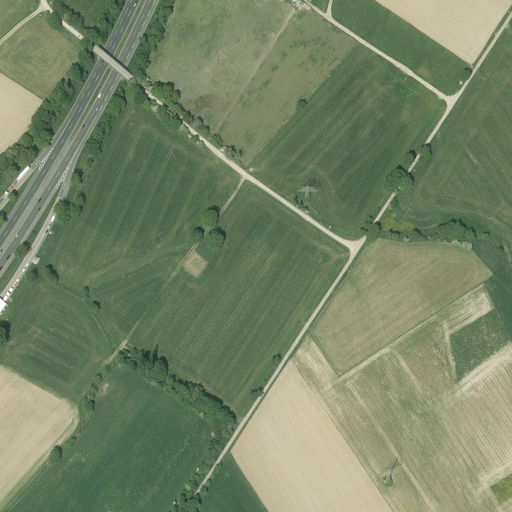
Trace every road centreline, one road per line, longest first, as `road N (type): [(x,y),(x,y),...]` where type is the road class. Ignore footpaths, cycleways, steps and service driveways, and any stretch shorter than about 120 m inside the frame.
road 1 (track): [(183,511),(511,15)]
road 2 (track): [(246,175),(83,397),(82,425),(3,511)]
road 3 (track): [(355,251),(246,175),(41,0)]
road 4 (motorway): [(79,141),(149,0)]
road 5 (track): [(326,18),(453,104)]
road 6 (motorway): [(76,115),(0,242)]
road 7 (motorway): [(0,266),(79,141)]
road 8 (motorway): [(135,0),(76,115)]
